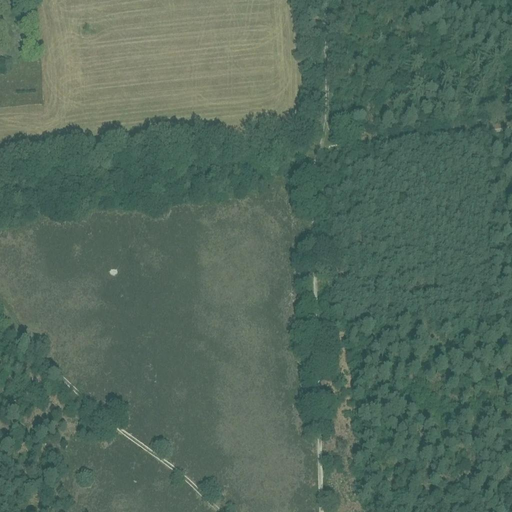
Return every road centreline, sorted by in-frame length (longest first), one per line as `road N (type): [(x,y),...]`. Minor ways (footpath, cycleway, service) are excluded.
road 1 (track): [(322,140),(314,177),(325,511)]
road 2 (track): [(225,511),(58,367),(0,299)]
road 3 (track): [(511,123),(322,140)]
road 4 (track): [(314,0),(322,140)]
